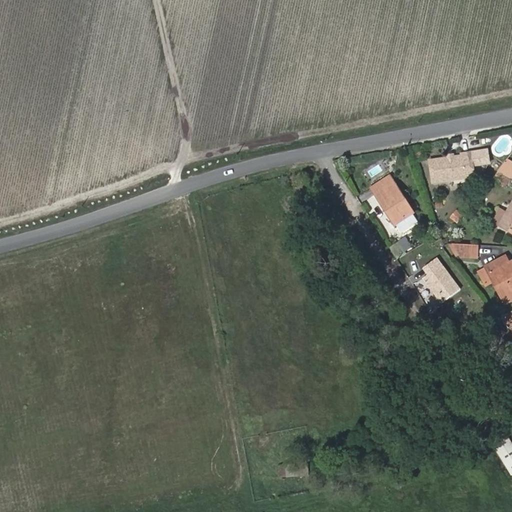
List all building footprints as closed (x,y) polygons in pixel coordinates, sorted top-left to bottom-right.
[(463,153),(463,156),(455,157),(455,159),(452,160),(449,158),(431,160),(435,182),(475,176),(471,152),(463,153)] [(503,164),(511,168),(511,160),(508,158),(503,164)] [(511,177),(511,168),(503,164),(498,170),(500,171),(511,177)] [(511,177),(500,171),(494,180),(506,187),(511,177)] [(414,213),(391,176),(372,188),(396,224),(414,213)] [(511,204),(500,225),(509,230),(510,228),(511,228),(511,204)] [(390,248),(396,259),(405,254),(398,243),(390,248)] [(457,254),(478,256),(478,245),(451,243),(457,254)] [(506,303),(511,299),(511,262),(510,263),(506,257),(487,266),(488,269),(481,272),(487,285),(494,281),(506,303)] [(424,268),(429,274),(435,271),(436,273),(431,277),(426,280),(442,302),(461,289),(438,258),(424,268)] [(510,328),(511,326),(511,310),(502,316),(510,328)] [(489,410),(485,403),(475,410),(483,423),(492,418),(488,411),(489,410)] [(511,440),(508,433),(493,442),(511,473),(511,440)] [(309,475),(308,464),(285,465),(286,476),(309,475)]
